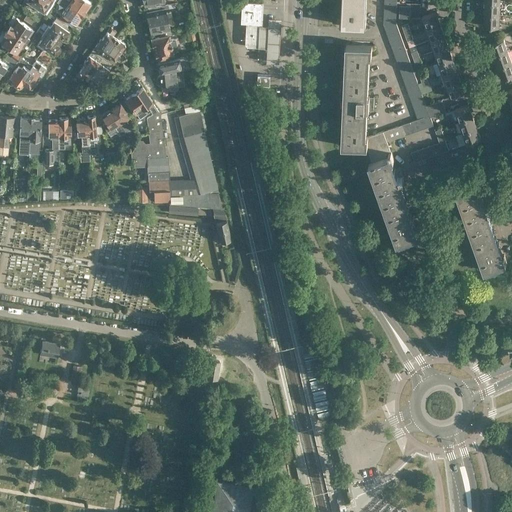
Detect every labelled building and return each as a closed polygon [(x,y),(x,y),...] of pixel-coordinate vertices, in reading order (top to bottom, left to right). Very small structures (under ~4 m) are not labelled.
[(29,0),(44,9),(50,0),(29,0)] [(84,13),(65,0),(58,0),(57,2),(65,7),(62,12),(77,23),(84,13)] [(65,0),(84,13),(91,3),(86,0),(65,0)] [(165,4),(165,2),(164,0),(143,0),(145,6),(147,6),(148,10),(169,6),(168,4),(165,4)] [(343,0),(342,25),(366,26),(367,0),(343,0)] [(261,23),(262,2),(242,1),(241,22),(246,23),(245,36),(248,37),(247,49),(265,49),(265,61),(277,62),(279,17),(267,17),(267,25),(256,24),(256,23),(261,23)] [(500,2),(485,2),(485,14),(499,14),(500,2)] [(166,8),(169,8),(169,6),(148,10),(148,11),(147,12),(149,23),(173,17),(171,11),(167,12),(166,8)] [(427,28),(441,23),(436,11),(423,16),(427,28)] [(34,24),(37,19),(28,13),(25,18),(34,24)] [(499,14),(485,14),(484,26),(499,26),(499,14)] [(16,18),(12,15),(8,22),(10,24),(8,28),(26,41),(29,43),(33,38),(32,38),(29,36),(28,36),(33,28),(16,17),(16,18)] [(174,23),(173,17),(149,23),(151,34),(170,29),(169,24),(174,23)] [(69,30),(54,20),(50,26),(48,24),(43,21),(40,26),(45,29),(46,30),(61,41),(64,37),(67,36),(70,33),(69,30)] [(387,32),(399,28),(396,21),(384,24),(387,32)] [(405,35),(412,33),(408,23),(402,25),(405,35)] [(445,34),(441,23),(427,28),(431,39),(445,34)] [(45,29),(40,26),(37,31),(41,34),(43,35),(39,41),(36,45),(42,50),(47,53),(50,48),(54,51),(57,51),(60,47),(59,44),(59,43),(61,41),(46,30),(45,29)] [(26,41),(8,28),(5,32),(2,31),(0,34),(0,38),(2,39),(1,40),(18,51),(22,44),(24,45),(26,41)] [(100,38),(92,50),(102,57),(117,37),(113,35),(116,30),(113,28),(110,28),(102,38),(100,38)] [(399,28),(387,32),(390,38),(401,34),(399,28)] [(412,33),(405,35),(408,41),(414,39),(412,33)] [(392,44),(403,39),(401,34),(390,38),(392,44)] [(445,34),(431,39),(435,51),(449,46),(445,34)] [(155,48),(179,43),(178,37),(170,39),(169,35),(153,38),(155,48)] [(117,37),(102,57),(113,65),(117,58),(121,61),(125,55),(121,53),(121,50),(126,43),(117,37)] [(403,39),(392,44),(394,49),(405,45),(403,39)] [(494,55),(508,50),(504,39),(490,43),(494,55)] [(180,48),(179,43),(155,48),(157,57),(173,54),(172,50),(180,48)] [(387,141),(384,131),(368,137),(364,136),(366,109),(374,109),(375,96),(366,96),(368,56),(372,56),(373,46),(347,45),(342,146),(368,147),(372,162),(388,156),(390,155),(390,156),(393,155),(392,150),(391,151),(387,141)] [(396,55),(407,51),(405,45),(394,49),(396,55)] [(453,57),(449,46),(435,51),(439,62),(453,57)] [(52,56),(47,53),(42,50),(38,56),(47,63),(50,62),(52,59),(52,56)] [(102,57),(92,50),(84,61),(85,63),(77,74),(78,76),(82,79),(85,75),(88,77),(102,57)] [(413,58),(420,56),(417,50),(411,52),(413,58)] [(511,56),(510,57),(508,50),(494,55),(498,67),(511,61),(511,56)] [(407,51),(396,55),(398,60),(409,56),(407,51)] [(17,60),(13,58),(6,53),(2,60),(0,58),(0,69),(3,72),(5,70),(9,73),(6,76),(17,60)] [(400,66),(411,62),(409,56),(398,60),(400,66)] [(420,56),(413,58),(416,64),(422,62),(420,56)] [(20,84),(23,79),(22,79),(30,68),(33,64),(23,57),(7,81),(12,84),(14,81),(20,84)] [(113,65),(102,57),(88,77),(92,79),(89,83),(93,86),(95,86),(102,76),(105,76),(113,65)] [(186,68),(185,65),(180,65),(179,57),(158,62),(160,70),(174,67),(174,69),(186,68)] [(453,57),(439,62),(443,73),(457,68),(453,57)] [(511,61),(498,67),(503,78),(511,74),(511,61)] [(411,62),(400,66),(402,72),(413,68),(411,62)] [(33,64),(30,68),(22,79),(23,79),(29,84),(29,86),(32,88),(36,83),(35,83),(46,67),(41,63),(38,67),(33,64)] [(404,77),(415,73),(413,68),(402,72),(404,77)] [(457,68),(443,73),(447,85),(461,80),(457,68)] [(184,85),(183,70),(175,71),(175,70),(160,72),(160,75),(158,76),(156,78),(157,83),(159,85),(161,85),(161,91),(170,90),(170,86),(171,88),(175,88),(177,86),(180,85),(184,85)] [(415,73),(404,77),(406,83),(417,79),(415,73)] [(258,75),(257,85),(269,85),(270,75),(258,75)] [(408,89),(419,85),(417,79),(406,83),(408,89)] [(465,91),(461,80),(447,85),(451,96),(465,91)] [(419,85),(408,89),(410,94),(421,90),(419,85)] [(159,111),(152,102),(153,101),(143,87),(126,98),(136,113),(132,115),(135,119),(139,116),(140,118),(147,113),(145,110),(147,108),(148,110),(150,109),(153,113),(153,114),(159,111)] [(412,100),(424,96),(421,90),(410,94),(412,100)] [(424,96),(412,100),(414,106),(426,101),(424,96)] [(197,104),(196,103),(196,98),(195,97),(183,100),(184,107),(197,104)] [(435,109),(445,106),(443,100),(433,103),(435,109)] [(416,111),(428,107),(427,106),(426,101),(414,106),(416,111)] [(113,108),(111,109),(126,132),(129,133),(131,131),(131,128),(126,120),(130,117),(125,110),(120,102),(113,107),(113,108)] [(459,121),(473,116),(469,104),(455,109),(459,121)] [(445,106),(435,109),(437,115),(447,111),(445,106)] [(428,107),(416,111),(418,117),(430,113),(429,111),(428,107)] [(123,140),(126,132),(111,109),(102,115),(107,122),(103,124),(107,131),(110,136),(116,132),(117,135),(118,134),(119,135),(118,136),(122,142),(123,140)] [(147,157),(166,156),(164,119),(159,111),(153,114),(153,113),(147,117),(150,142),(145,143),(142,140),(139,140),(136,144),(136,145),(131,152),(132,159),(134,159),(135,167),(144,166),(145,183),(148,183),(147,157)] [(3,154),(8,154),(9,147),(10,134),(13,135),(15,116),(13,116),(12,114),(9,114),(8,115),(6,115),(3,146),(3,154)] [(97,125),(96,115),(88,116),(88,118),(89,135),(88,135),(89,143),(90,154),(95,154),(94,135),(97,135),(97,132),(100,132),(100,131),(101,131),(100,125),(97,125)] [(428,127),(434,125),(431,117),(430,115),(425,117),(428,127)] [(30,145),(31,116),(28,116),(28,117),(21,117),(20,133),(24,134),(23,145),(30,145)] [(40,141),(40,135),(41,118),(34,117),(31,116),(30,145),(29,154),(35,154),(36,146),(36,140),(40,141)] [(477,127),(473,116),(459,121),(463,132),(477,127)] [(59,136),(59,148),(65,148),(65,136),(71,136),(71,120),(68,120),(68,117),(60,117),(60,120),(60,136),(59,136)] [(419,119),(423,129),(428,127),(425,117),(419,119)] [(89,135),(88,118),(77,119),(79,136),(82,136),(83,154),(90,154),(89,143),(88,135),(89,135)] [(413,121),(417,131),(423,129),(419,119),(413,121)] [(59,148),(59,136),(60,136),(60,120),(49,120),(49,136),(53,136),(53,151),(51,151),(51,162),(53,162),(59,162),(59,148)] [(408,123),(411,133),(417,131),(413,121),(408,123)] [(406,135),(411,133),(408,123),(402,125),(403,129),(406,135)] [(406,135),(403,129),(400,130),(398,126),(384,131),(387,141),(406,135)] [(481,139),(477,127),(463,132),(467,144),(481,139)] [(440,142),(445,140),(442,129),(436,131),(440,142)] [(148,178),(148,183),(148,186),(148,189),(150,197),(154,197),(154,201),(169,201),(169,204),(222,208),(219,192),(204,130),(183,135),(195,176),(169,177),(168,156),(166,156),(147,157),(148,178)] [(440,142),(443,152),(449,150),(445,140),(440,142)] [(438,154),(443,152),(440,142),(434,144),(438,154)] [(428,146),(432,156),(438,154),(434,144),(428,146)] [(426,158),(432,156),(428,146),(423,148),(426,158)] [(417,150),(421,160),(426,158),(423,148),(417,150)] [(415,162),(421,160),(417,150),(412,152),(415,162)] [(388,156),(372,162),(369,163),(397,243),(420,235),(400,180),(404,179),(403,175),(399,177),(393,159),(394,159),(393,155),(390,156),(390,155),(388,156)] [(491,203),(487,204),(479,182),(458,190),(486,270),(508,262),(488,207),(492,206),(491,203)] [(148,189),(148,186),(135,186),(136,201),(149,200),(148,189)] [(110,187),(99,187),(99,198),(110,198),(110,187)] [(43,200),(59,200),(59,190),(43,190),(43,200)] [(192,206),(170,204),(169,212),(191,214),(192,206)] [(212,208),(220,241),(230,238),(224,209),(212,208)] [(59,344),(43,341),(41,353),(57,356),(59,344)] [(211,359),(208,377),(217,379),(220,361),(211,359)] [(81,366),(74,365),(71,383),(78,384),(81,366)] [(87,389),(78,388),(77,395),(86,396),(87,389)] [(245,511),(249,486),(219,482),(214,511),(245,511)]
